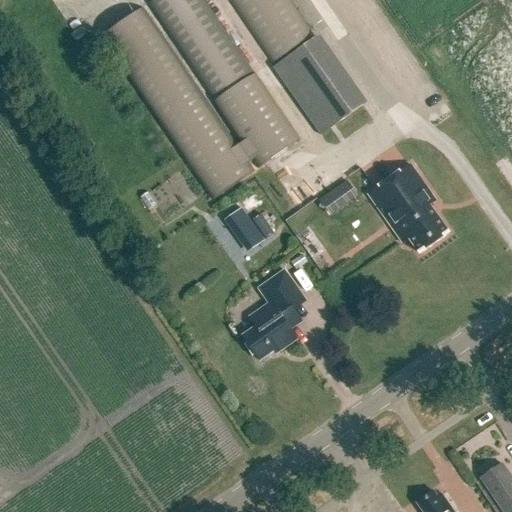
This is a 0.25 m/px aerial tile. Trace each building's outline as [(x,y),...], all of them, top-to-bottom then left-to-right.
[(238,147),(143,9),(101,38),(212,200),(255,171),(249,163),(252,161),(258,169),(301,141),(206,0),(156,0),(148,6),(213,103),(241,145),(238,147)] [(226,0),(282,83),(287,80),(331,146),(381,112),(325,28),(313,36),(289,0),(226,0)] [(409,240),(420,255),(449,234),(429,206),(436,202),(411,166),(368,196),(403,244),(409,240)] [(330,192),(342,209),(362,194),(350,177),(330,192)] [(256,230),(240,242),(247,251),(248,253),(264,241),(256,230)] [(291,262),(296,270),(308,263),(302,254),(291,262)] [(243,337),(260,361),(281,347),(283,350),(297,340),(290,330),(302,322),(290,306),(303,297),(284,271),(263,286),(274,301),(250,318),(256,327),(243,337)] [(511,511),(511,480),(502,466),(484,478),(493,492),(491,494),(503,511),(511,511)] [(452,511),(442,496),(438,499),(433,493),(418,504),(423,511),(452,511)]
